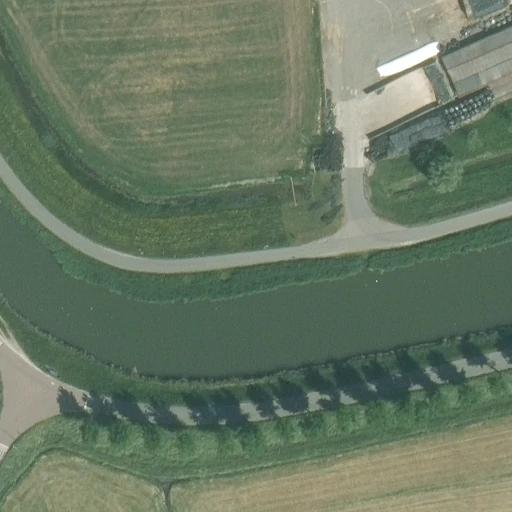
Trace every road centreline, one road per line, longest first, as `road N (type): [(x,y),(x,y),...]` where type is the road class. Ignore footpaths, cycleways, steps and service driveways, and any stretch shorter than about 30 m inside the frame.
road 1 (tertiary): [(36,384),(86,403),(205,416),(511,356)]
road 2 (unclassified): [(106,258),(174,267),(228,262),(407,236),(511,208)]
road 3 (unclassified): [(106,258),(46,223),(0,165)]
